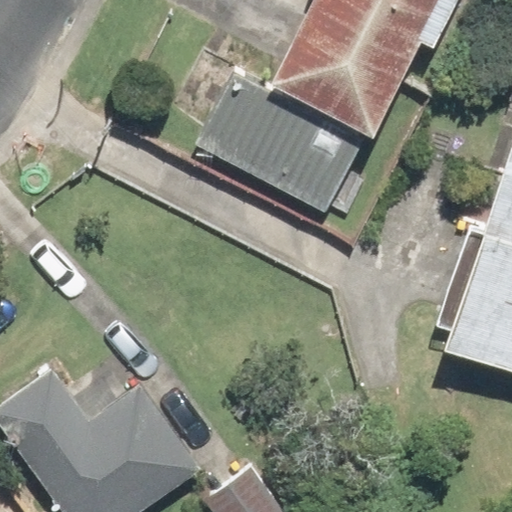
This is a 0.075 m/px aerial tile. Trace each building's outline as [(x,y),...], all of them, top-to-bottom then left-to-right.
[(369,107),(420,0),(301,0),(272,61),(369,107)] [(230,67),(194,137),(324,202),(360,132),(230,67)] [(434,336),(511,360),(511,113),(507,112),(434,336)] [(143,366),(81,406),(49,362),(0,398),(0,411),(41,466),(70,511),(112,511),(201,454),(143,366)] [(286,511),(251,461),(200,495),(211,511),(286,511)]
